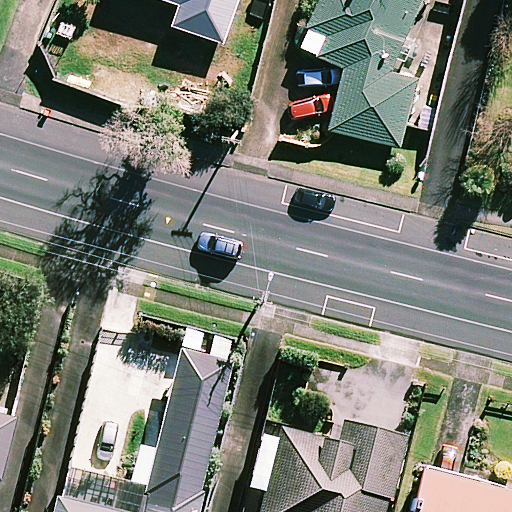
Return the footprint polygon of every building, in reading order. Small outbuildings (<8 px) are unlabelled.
[(169,0),(204,12),(207,0),(169,0)] [(427,0),(327,0),(307,50),(350,67),(333,133),(408,149),(421,78),(397,74),(427,0)] [(161,414),(209,427),(213,410),(228,414),(238,374),(175,358),(161,414)] [(0,485),(2,486),(17,424),(0,419),(0,485)] [(279,443),(259,438),(245,490),(265,496),(260,511),(384,511),(405,440),(340,423),(334,448),(282,434),(279,443)] [(511,511),(511,498),(423,477),(414,511),(511,511)] [(196,511),(200,498),(154,486),(147,511),(101,511),(61,502),(58,511),(196,511)]
